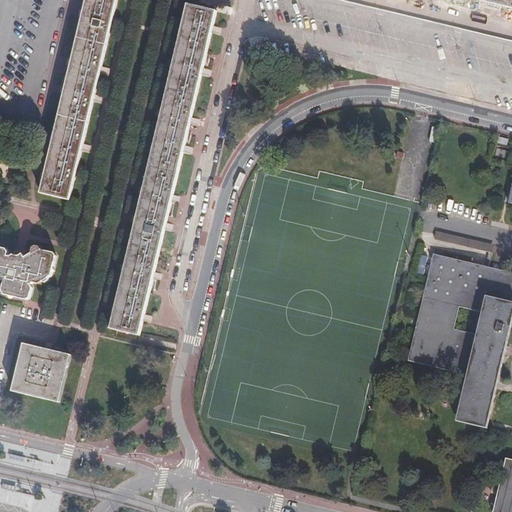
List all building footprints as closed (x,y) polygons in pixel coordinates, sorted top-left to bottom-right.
[(84,0),(38,196),(69,202),(117,0),(84,0)] [(511,0),(471,0),(511,9),(511,0)] [(215,11),(186,4),(109,330),(139,338),(215,11)] [(0,276),(2,280),(7,281),(12,258),(9,257),(11,253),(8,250),(0,247),(0,276)] [(12,258),(7,281),(5,292),(7,296),(29,301),(32,299),(35,289),(33,285),(36,283),(41,285),(54,276),(59,257),(56,254),(44,251),(42,248),(38,247),(35,249),(34,254),(28,259),(25,255),(22,258),(16,256),(12,258)] [(511,349),(511,273),(440,256),(414,361),(473,376),(467,397),(461,422),(492,429),(498,405),(504,383),(511,349)] [(73,356),(27,345),(15,393),(62,404),(73,356)] [(495,511),(511,511),(511,458),(510,458),(495,511)]
